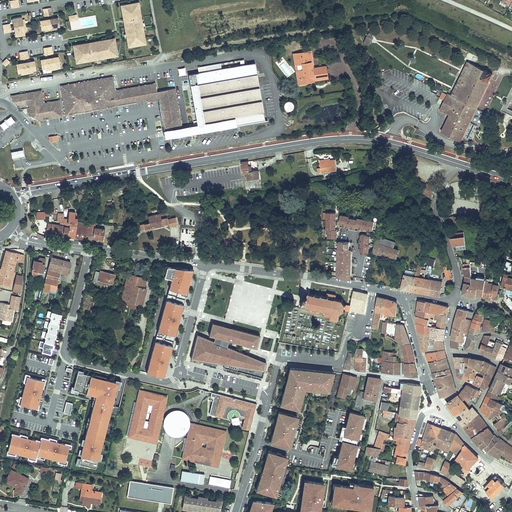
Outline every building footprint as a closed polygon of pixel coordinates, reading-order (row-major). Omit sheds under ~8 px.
[(126,7),(122,8),(125,19),(127,19),(129,26),(126,26),(128,33),(129,33),(130,37),(128,37),(130,46),(145,43),(143,37),(146,37),(145,30),(144,30),(142,22),(143,22),(140,4),(136,5),(136,2),(125,4),(126,7)] [(51,6),(43,7),(44,15),(52,14),(51,6)] [(25,33),(21,15),(13,17),(16,35),(25,33)] [(56,26),(59,25),(58,16),(40,19),(41,28),(44,28),(56,26)] [(11,30),(10,23),(3,24),(3,28),(4,32),(11,30)] [(372,37),(367,34),(363,42),(368,45),(372,37)] [(77,47),(74,48),(75,58),(79,58),(80,61),(97,58),(97,57),(105,55),(105,57),(112,55),(112,52),(117,51),(115,37),(106,38),(106,40),(102,40),(102,39),(95,40),(95,43),(88,44),(88,42),(77,44),(77,47)] [(51,45),(43,47),(45,54),(52,53),(51,45)] [(27,50),(20,51),(21,58),(28,57),(27,50)] [(58,55),(40,58),(42,67),(45,67),(47,66),(51,66),(55,65),(57,65),(60,64),(58,55)] [(253,56),(183,68),(193,129),(193,133),(265,120),(253,56)] [(34,59),(16,63),(17,72),(20,71),(23,71),(27,70),(31,69),(33,69),(36,68),(34,59)] [(444,109),(440,108),(440,110),(446,113),(447,110),(451,111),(450,114),(441,132),(460,141),(492,74),(467,62),(466,64),(451,95),(444,109)] [(323,67),(298,70),(299,83),(308,82),(308,80),(325,78),(323,67)] [(112,76),(60,85),(65,113),(158,97),(157,91),(155,82),(115,89),(112,76)] [(175,87),(160,90),(161,97),(166,129),(182,126),(175,87)] [(44,102),(41,89),(26,92),(11,95),(12,99),(19,106),(28,104),(30,113),(39,111),(40,118),(62,114),(60,99),(44,102)] [(451,95),(447,94),(440,108),(444,109),(451,95)] [(283,102),(285,111),(293,109),(292,100),(283,102)] [(10,117),(0,124),(0,126),(3,131),(15,122),(10,117)] [(11,152),(12,159),(19,158),(24,157),(23,150),(18,151),(11,152)] [(330,160),(320,162),(320,168),(317,168),(318,173),(337,170),(335,160),(330,160)] [(242,170),(243,173),(248,172),(249,181),(256,180),(256,179),(254,171),(252,171),(251,166),(249,166),(248,161),(241,162),(242,170)] [(422,187),(420,193),(428,196),(430,190),(422,187)] [(70,228),(68,236),(76,237),(77,231),(78,224),(78,222),(78,220),(78,219),(75,219),(76,213),(70,212),(67,226),(67,227),(70,228)] [(149,222),(144,223),(145,229),(164,225),(164,224),(169,223),(167,212),(148,215),(149,222)] [(335,212),(326,212),(326,229),(327,229),(335,229),(335,212)] [(349,216),(340,214),(338,224),(347,225),(348,217),(349,216)] [(357,219),(348,217),(347,225),(346,227),(355,229),(355,227),(357,219)] [(357,219),(355,227),(372,230),(374,220),(357,217),(357,219)] [(52,234),(63,236),(63,235),(65,227),(53,224),(48,223),(47,231),(52,232),(52,234)] [(81,231),(80,238),(85,239),(87,226),(78,224),(77,231),(81,231)] [(105,230),(95,228),(87,226),(85,239),(93,240),(93,238),(103,240),(105,230)] [(335,229),(327,229),(327,237),(337,238),(337,229),(335,229)] [(449,236),(450,246),(456,245),(456,250),(465,249),(464,231),(454,232),(455,236),(449,236)] [(339,234),(338,277),(350,279),(351,249),(349,249),(350,242),(344,241),(345,235),(339,234)] [(373,252),(376,239),(362,237),(359,249),(373,252)] [(378,239),(376,239),(373,252),(385,255),(397,258),(399,250),(393,248),(380,243),(381,237),(379,237),(378,239)] [(381,237),(380,243),(393,248),(395,242),(381,237)] [(438,246),(433,245),(430,258),(429,260),(435,261),(438,246)] [(0,267),(0,282),(1,283),(9,286),(11,279),(9,279),(12,266),(14,260),(16,261),(21,262),(23,254),(6,250),(1,268),(0,267)] [(45,264),(44,258),(40,257),(38,260),(34,259),(33,271),(43,272),(45,264)] [(51,257),(43,290),(49,292),(50,289),(55,290),(60,272),(68,274),(71,262),(51,257)] [(489,263),(481,261),(480,270),(482,271),(487,272),(489,263)] [(462,263),(465,276),(466,277),(465,282),(471,284),(472,276),(470,264),(462,263)] [(422,265),(419,264),(417,270),(416,273),(415,276),(411,291),(421,292),(424,278),(419,277),(422,265)] [(174,271),(166,269),(164,276),(172,278),(178,280),(153,373),(164,376),(168,359),(166,358),(167,355),(169,356),(180,318),(177,317),(178,314),(181,315),(189,284),(187,284),(187,280),(190,281),(193,269),(175,267),(174,271)] [(427,269),(424,278),(421,292),(439,296),(442,281),(438,281),(440,270),(427,269)] [(92,280),(97,282),(97,280),(106,282),(112,284),(114,274),(100,271),(94,270),(92,280)] [(128,274),(123,293),(121,300),(142,305),(147,288),(142,286),(137,285),(139,276),(144,277),(145,273),(139,272),(138,276),(131,274),(131,275),(128,274)] [(405,274),(401,289),(411,291),(415,276),(405,274)] [(505,287),(511,288),(511,275),(504,274),(503,281),(506,282),(505,287)] [(471,284),(465,282),(462,294),(476,298),(477,294),(479,286),(480,278),(472,276),(471,284)] [(172,278),(147,372),(153,373),(178,280),(172,278)] [(21,294),(23,282),(16,281),(15,287),(14,287),(13,292),(21,294)] [(489,281),(485,281),(486,281),(484,289),(483,296),(483,297),(496,300),(499,285),(488,283),(489,281)] [(302,302),(301,306),(307,308),(308,306),(312,307),(312,311),(318,313),(319,311),(320,309),(325,310),(325,311),(325,312),(325,314),(331,316),(331,319),(338,320),(339,315),(340,314),(339,313),(343,310),(344,311),(345,311),(344,310),(345,305),(346,305),(346,304),(345,304),(344,303),(346,302),(344,300),(343,301),(342,300),(344,299),(343,299),(342,300),(337,299),(337,297),(336,297),(337,295),(328,293),(327,297),(323,296),(323,295),(323,294),(322,296),(317,294),(317,293),(316,293),(316,294),(310,293),(311,292),(310,291),(309,296),(308,296),(308,297),(304,296),(304,295),(303,295),(303,296),(302,296),(302,297),(303,297),(302,299),(302,300),(301,300),(301,301),(302,301),(302,302)] [(368,294),(354,291),(350,305),(349,312),(356,313),(356,310),(361,312),(364,312),(364,310),(368,294)] [(1,302),(0,308),(0,318),(12,321),(14,309),(19,310),(20,301),(21,299),(21,297),(13,295),(11,309),(8,308),(9,304),(1,302)] [(383,297),(378,296),(375,310),(371,333),(376,333),(379,317),(381,318),(382,312),(385,312),(387,298),(383,297)] [(387,299),(387,298),(385,312),(384,316),(387,317),(387,314),(395,315),(397,303),(395,301),(387,299)] [(429,311),(435,312),(447,314),(448,307),(440,305),(431,302),(429,311)] [(459,308),(457,315),(465,317),(467,310),(459,308)] [(418,309),(417,315),(430,318),(433,319),(435,312),(429,311),(424,310),(418,309)] [(465,317),(471,319),(474,312),(467,310),(465,317)] [(60,318),(61,314),(47,311),(46,317),(50,318),(49,322),(58,324),(59,320),(57,319),(57,318),(60,318)] [(483,314),(479,313),(476,312),(474,318),(481,320),(483,314)] [(435,313),(434,319),(438,320),(446,322),(446,315),(435,313)] [(430,318),(417,315),(417,322),(429,325),(430,318)] [(457,315),(454,327),(468,332),(471,319),(465,317),(457,315)] [(433,319),(430,318),(429,325),(432,325),(432,326),(437,327),(438,320),(434,319),(433,319)] [(492,320),(485,319),(483,331),(490,331),(492,320)] [(57,330),(54,329),(55,328),(58,328),(59,324),(58,324),(49,322),(45,321),(43,327),(48,328),(47,332),(55,334),(57,330)] [(226,329),(224,325),(213,322),(209,335),(215,336),(214,341),(197,334),(191,358),(216,365),(217,363),(218,358),(223,359),(222,363),(221,366),(260,376),(264,361),(260,359),(249,355),(227,346),(228,340),(252,346),(257,347),(260,335),(232,327),(231,330),(227,330),(226,329)] [(429,325),(417,322),(417,323),(419,330),(431,331),(432,326),(432,325),(429,325)] [(129,323),(128,329),(141,332),(142,326),(129,323)] [(406,332),(404,324),(395,323),(395,327),(397,327),(397,332),(406,332)] [(472,326),(470,332),(477,334),(479,328),(472,326)] [(431,331),(419,330),(422,349),(422,350),(436,349),(436,340),(430,339),(430,337),(431,331)] [(53,344),(54,340),(52,339),(52,338),(55,338),(56,334),(55,334),(42,331),(41,337),(45,338),(44,342),(53,344)] [(397,332),(397,340),(402,343),(404,343),(410,343),(409,338),(407,333),(406,332),(397,332)] [(453,332),(452,339),(459,340),(465,342),(467,335),(453,332)] [(479,350),(485,352),(487,346),(489,340),(491,335),(490,335),(485,335),(479,350)] [(477,339),(469,336),(465,349),(474,349),(477,339)] [(436,340),(436,349),(445,347),(444,340),(436,340)] [(459,340),(456,348),(463,349),(465,342),(459,340)] [(489,340),(487,346),(493,348),(496,343),(489,340)] [(53,348),(54,344),(44,342),(40,341),(38,347),(43,348),(42,352),(51,354),(52,350),(50,349),(50,348),(53,348)] [(487,346),(485,352),(490,355),(497,357),(502,343),(497,341),(496,343),(493,348),(487,346)] [(404,345),(405,363),(406,363),(415,362),(413,353),(410,343),(404,343),(402,343),(402,345),(404,345)] [(502,343),(497,357),(502,359),(508,346),(502,343)] [(358,349),(356,370),(363,371),(365,371),(366,359),(363,358),(363,349),(358,349)] [(436,351),(438,359),(447,357),(445,349),(436,351)] [(426,353),(429,361),(438,359),(436,351),(426,353)] [(349,352),(344,369),(351,369),(353,353),(349,352)] [(438,359),(429,361),(431,367),(441,364),(448,361),(447,357),(438,359)] [(454,357),(456,367),(465,366),(464,357),(454,357)] [(484,360),(469,357),(468,363),(481,369),(484,361),(484,360)] [(388,358),(383,358),(383,373),(384,373),(401,374),(401,362),(395,362),(388,361),(388,358)] [(491,364),(484,360),(484,361),(481,369),(480,370),(480,371),(479,371),(478,374),(484,377),(487,371),(490,366),(491,364)] [(448,361),(441,364),(443,370),(450,368),(448,362),(448,361)] [(499,370),(501,371),(507,374),(511,366),(502,363),(499,370)] [(441,364),(431,367),(433,372),(443,370),(441,364)] [(497,366),(491,364),(490,366),(487,371),(493,374),(497,366)] [(465,366),(456,367),(457,368),(457,376),(462,378),(466,368),(467,366),(465,366)] [(466,368),(462,378),(467,380),(472,368),(467,366),(466,368)] [(334,372),(293,368),(292,373),(289,372),(288,378),(290,379),(289,384),(286,384),(284,392),(287,393),(284,403),(289,404),(288,406),(299,409),(302,401),(300,401),(301,396),(303,397),(305,388),(306,388),(306,386),(312,387),(311,389),(315,389),(320,390),(321,390),(321,388),(329,389),(334,372)] [(443,370),(433,372),(434,376),(451,373),(450,368),(443,370)] [(472,368),(467,380),(474,383),(477,374),(478,374),(479,371),(480,371),(472,368)] [(499,370),(496,376),(503,380),(505,375),(500,373),(501,371),(499,370)] [(484,377),(479,386),(486,388),(491,379),(493,374),(487,371),(484,377)] [(82,374),(77,373),(73,389),(77,390),(77,391),(92,395),(92,394),(96,395),(95,399),(94,399),(89,417),(90,417),(88,426),(87,426),(83,439),(84,439),(83,444),(82,444),(81,449),(81,450),(78,463),(95,467),(100,448),(99,448),(101,443),(102,444),(105,431),(104,431),(106,422),(107,422),(109,414),(108,414),(110,409),(111,409),(112,405),(111,405),(112,399),(113,399),(116,387),(117,382),(106,379),(105,380),(95,377),(95,376),(82,373),(82,374)] [(451,373),(434,376),(438,387),(446,384),(447,388),(455,386),(453,379),(451,373)] [(343,374),(340,386),(347,388),(354,390),(357,377),(343,374)] [(477,374),(474,383),(479,386),(484,377),(478,374),(477,374)] [(39,404),(44,385),(42,385),(44,380),(27,376),(20,404),(36,408),(38,404),(39,404)] [(356,400),(363,402),(364,397),(376,400),(381,378),(369,376),(368,377),(365,391),(364,392),(361,391),(359,398),(356,397),(356,400)] [(496,376),(492,383),(500,387),(503,380),(496,376)] [(386,380),(384,388),(384,391),(386,392),(387,387),(402,389),(402,392),(419,394),(421,384),(394,381),(386,380)] [(492,383),(489,390),(497,393),(500,387),(492,383)] [(446,384),(438,387),(440,395),(441,397),(449,395),(456,391),(455,386),(447,388),(446,384)] [(467,384),(464,389),(472,394),(475,388),(467,384)] [(340,386),(337,396),(341,397),(345,398),(347,388),(340,386)] [(475,388),(472,394),(477,396),(480,390),(475,388)] [(128,435),(139,438),(141,432),(156,435),(160,419),(161,419),(163,420),(163,422),(163,424),(163,426),(164,428),(165,430),(167,432),(168,433),(170,434),(173,435),(175,436),(177,436),(180,436),(181,435),(183,434),(185,432),(187,431),(188,429),(189,428),(189,426),(191,427),(189,437),(184,457),(196,461),(198,452),(208,455),(206,463),(218,466),(222,449),(226,433),(225,431),(213,429),(203,426),(195,424),(190,423),(190,420),(189,417),(187,414),(185,412),(182,410),(180,409),(178,409),(175,409),(172,410),(170,411),(168,412),(167,413),(165,415),(164,416),(161,416),(163,409),(166,396),(139,389),(133,415),(128,435)] [(472,394),(464,389),(461,394),(465,397),(469,401),(469,400),(472,394)] [(489,390),(486,396),(496,400),(499,402),(501,397),(497,395),(498,393),(497,393),(489,390)] [(257,403),(211,391),(210,395),(214,396),(209,413),(230,419),(228,416),(228,413),(229,411),(229,410),(231,409),(232,409),(235,409),(237,409),(239,411),(239,413),(240,415),(245,416),(253,418),(257,403)] [(400,405),(401,405),(409,407),(417,408),(419,394),(402,392),(400,405)] [(472,394),(469,400),(476,404),(480,398),(477,396),(472,394)] [(448,403),(452,408),(463,400),(459,396),(458,395),(448,403)] [(486,396),(484,402),(493,407),(496,400),(486,396)] [(356,400),(354,407),(362,408),(363,402),(356,400)] [(463,400),(452,408),(455,413),(456,414),(468,407),(463,400)] [(73,403),(66,401),(63,413),(70,415),(73,403)] [(381,401),(379,409),(383,410),(388,411),(389,403),(384,402),(381,401)] [(493,407),(484,402),(480,409),(488,415),(494,407),(493,407)] [(401,405),(400,405),(399,412),(398,412),(398,413),(399,413),(399,415),(411,417),(416,418),(417,408),(409,407),(401,405)] [(468,407),(456,414),(460,421),(470,412),(468,411),(470,409),(468,407)] [(470,412),(460,421),(464,425),(472,419),(478,413),(473,407),(470,409),(468,411),(470,412)] [(494,407),(488,415),(490,419),(502,411),(496,408),(494,407)] [(364,415),(350,411),(346,426),(342,425),(340,434),(342,434),(341,439),(343,440),(338,456),(334,455),(332,461),(337,462),(336,464),(351,468),(357,444),(356,443),(357,438),(358,438),(364,415)] [(502,411),(490,419),(494,424),(505,416),(506,416),(506,415),(502,411)] [(288,414),(282,412),(280,419),(277,418),(276,423),(277,423),(276,429),(274,429),(273,434),(276,434),(274,441),(280,443),(280,441),(286,442),(285,444),(290,446),(293,434),(295,427),(296,425),(295,425),(298,416),(293,415),(292,417),(287,416),(288,414)] [(398,413),(396,412),(396,421),(397,421),(415,424),(416,418),(411,417),(399,415),(399,413),(398,413)] [(478,413),(472,419),(474,422),(481,417),(478,413)] [(253,418),(245,416),(242,427),(250,429),(253,418)] [(505,416),(494,424),(500,429),(503,426),(508,421),(505,416)] [(472,419),(464,425),(469,432),(476,426),(478,428),(485,422),(481,417),(474,422),(472,419)] [(397,435),(410,438),(415,424),(397,421),(397,426),(395,426),(395,427),(395,432),(395,435),(397,435)] [(425,421),(417,445),(422,447),(424,440),(429,423),(425,421)] [(476,426),(469,432),(473,437),(488,427),(489,427),(485,422),(478,428),(476,426)] [(434,424),(429,423),(424,440),(428,441),(431,433),(434,424)] [(442,428),(434,424),(431,433),(436,435),(439,436),(442,428)] [(488,427),(473,437),(479,444),(485,440),(489,444),(494,435),(488,427)] [(433,442),(431,449),(430,449),(432,450),(433,449),(434,449),(436,444),(440,446),(446,430),(442,428),(439,436),(436,435),(433,442)] [(446,430),(440,446),(440,447),(446,448),(450,449),(451,448),(457,434),(453,432),(446,430)] [(375,446),(381,447),(382,443),(385,432),(380,431),(375,446)] [(141,432),(139,438),(155,442),(156,435),(141,432)] [(424,440),(422,447),(431,449),(433,442),(436,435),(431,433),(428,441),(424,440)] [(459,437),(457,434),(451,448),(450,449),(452,450),(455,452),(457,454),(455,456),(457,457),(465,445),(465,444),(459,437)] [(489,444),(482,449),(486,453),(488,451),(500,439),(499,437),(498,438),(495,434),(494,435),(489,444)] [(16,436),(12,435),(8,451),(36,458),(37,455),(65,462),(70,446),(65,445),(65,444),(46,439),(46,440),(41,439),(41,441),(40,442),(36,441),(36,440),(17,435),(16,436)] [(399,450),(407,452),(410,438),(397,435),(396,438),(399,438),(397,446),(400,446),(399,450)] [(500,439),(488,451),(500,458),(503,454),(507,443),(503,440),(501,439),(500,439)] [(485,440),(479,444),(482,449),(489,444),(485,440)] [(511,446),(507,443),(503,454),(508,457),(509,457),(511,459),(511,446)] [(473,452),(465,445),(457,457),(456,459),(454,461),(460,466),(462,464),(468,469),(478,458),(473,452)] [(367,446),(365,453),(379,457),(381,449),(371,447),(367,446)] [(404,463),(407,452),(399,450),(400,446),(397,446),(395,455),(401,457),(400,462),(404,463)] [(277,453),(271,451),(269,457),(267,456),(265,464),(266,464),(263,476),(261,476),(258,484),(260,484),(259,489),(265,491),(266,490),(270,491),(269,493),(275,494),(280,480),(283,467),(287,456),(281,455),(281,456),(277,454),(277,453)] [(196,461),(206,463),(208,455),(198,452),(196,461)] [(425,465),(425,466),(432,469),(435,459),(428,456),(425,465)] [(369,470),(387,474),(389,465),(371,461),(369,470)] [(446,461),(441,472),(446,474),(448,470),(452,464),(446,461)] [(470,470),(468,469),(462,464),(460,466),(468,473),(470,470)] [(11,470),(7,480),(19,486),(16,491),(21,493),(28,479),(11,470)] [(446,474),(445,475),(449,478),(462,486),(465,481),(458,476),(448,470),(446,474)] [(208,474),(185,471),(184,480),(206,484),(208,474)] [(423,472),(414,471),(414,472),(416,482),(419,484),(419,480),(423,481),(424,479),(427,479),(428,474),(429,475),(430,474),(423,472)] [(437,476),(430,474),(429,475),(428,474),(427,479),(424,479),(439,482),(439,481),(445,484),(444,486),(443,485),(442,487),(444,488),(450,482),(448,481),(445,479),(443,479),(437,476)] [(483,504),(485,505),(493,496),(505,484),(496,475),(488,483),(490,486),(486,490),(477,500),(483,504)] [(19,486),(7,480),(6,482),(16,487),(14,491),(20,494),(21,493),(16,491),(19,486)] [(130,480),(127,496),(162,501),(171,503),(173,487),(130,480)] [(85,487),(84,498),(92,499),(92,500),(100,501),(102,489),(93,488),(93,483),(83,481),(82,487),(85,487)] [(319,511),(320,509),(318,508),(318,504),(321,504),(322,495),(320,495),(321,483),(307,481),(306,487),(304,487),(302,500),(304,500),(303,506),(302,511),(319,511)] [(450,482),(444,488),(449,495),(458,487),(450,482)] [(335,484),(332,500),(337,501),(337,504),(349,505),(350,503),(355,504),(355,506),(363,507),(364,505),(370,506),(372,492),(370,492),(371,486),(364,485),(364,486),(359,485),(359,484),(354,483),(354,487),(335,484)] [(484,488),(474,498),(477,500),(486,490),(490,486),(488,483),(484,488)] [(444,501),(448,505),(458,497),(456,494),(458,493),(456,491),(444,501)] [(184,499),(182,507),(187,508),(187,509),(196,510),(197,508),(205,510),(205,511),(206,511),(214,511),(215,511),(214,511),(219,511),(221,505),(221,500),(216,499),(216,501),(212,500),(207,499),(208,497),(198,496),(198,498),(194,497),(189,496),(190,495),(184,494),(184,499)] [(390,496),(389,505),(400,506),(403,506),(404,498),(390,496)] [(428,496),(420,496),(420,497),(421,508),(427,511),(427,504),(435,504),(434,496),(428,496)] [(273,502),(256,500),(254,505),(252,504),(249,511),(274,511),(273,511),(272,511),(269,511),(270,511),(273,502)] [(438,504),(435,504),(427,504),(427,511),(428,511),(436,511),(437,511),(438,503),(438,504)]
